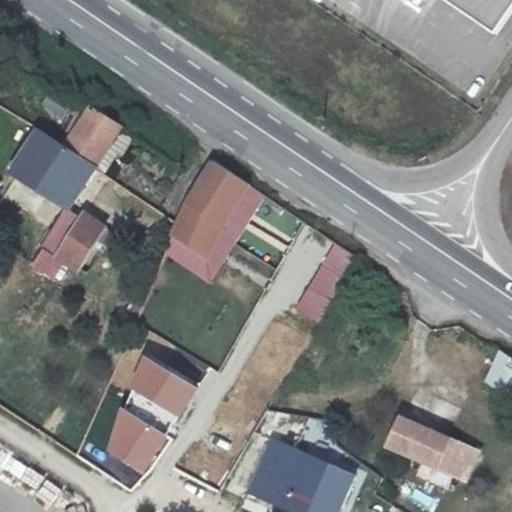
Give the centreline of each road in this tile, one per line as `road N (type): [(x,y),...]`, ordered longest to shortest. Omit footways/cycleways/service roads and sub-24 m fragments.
road 1 (primary): [(511,311),(198,99)]
road 2 (unclassified): [(484,164),(433,180),(374,175),(198,99)]
road 3 (unknown): [(284,420),(395,396),(433,258)]
road 4 (primary): [(198,99),(51,0)]
road 5 (unclassified): [(0,422),(104,489),(121,511)]
